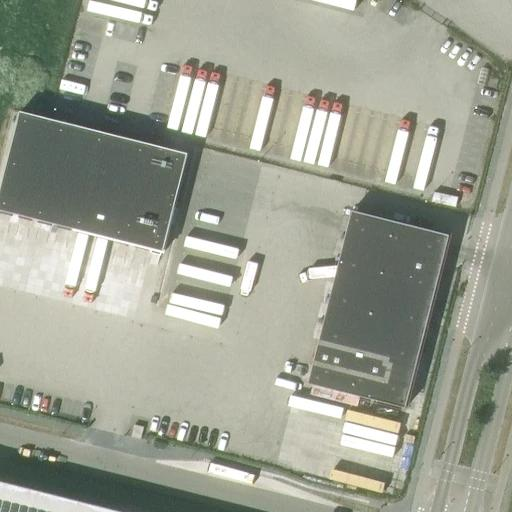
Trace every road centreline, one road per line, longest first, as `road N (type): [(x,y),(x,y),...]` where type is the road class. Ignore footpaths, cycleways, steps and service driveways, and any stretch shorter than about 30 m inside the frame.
road 1 (tertiary): [(511,206),(436,511)]
road 2 (unclassified): [(284,511),(0,442)]
road 3 (tertiary): [(471,511),(511,350)]
